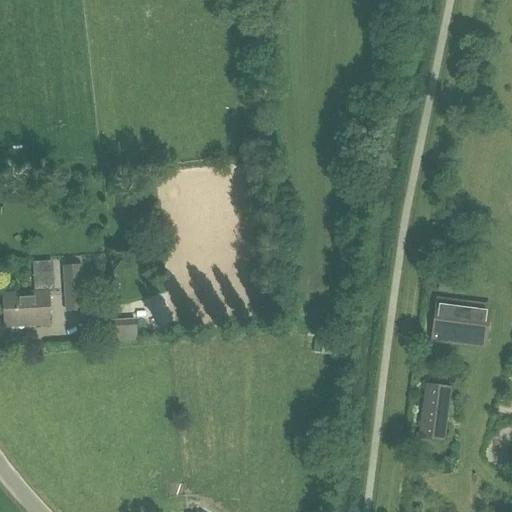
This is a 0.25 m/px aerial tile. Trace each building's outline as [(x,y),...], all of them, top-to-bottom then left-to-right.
[(79,262),(63,263),(66,316),(87,314),(87,310),(82,310),(79,262)] [(48,291),(4,294),(6,326),(50,324),(48,291)] [(430,341),(485,348),(491,303),(436,296),(430,341)] [(135,320),(102,322),(104,340),(136,338),(135,320)] [(444,441),(451,386),(425,382),(417,437),(444,441)]
